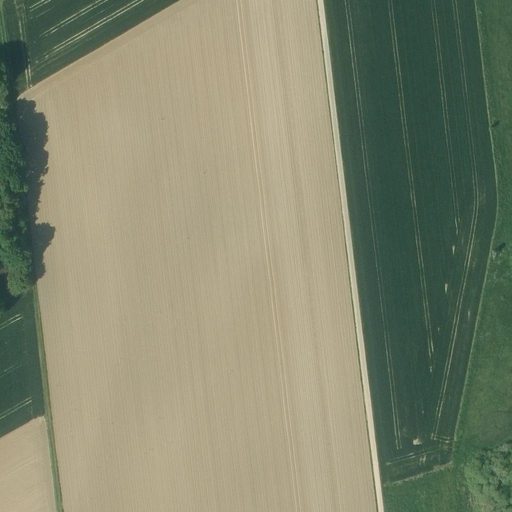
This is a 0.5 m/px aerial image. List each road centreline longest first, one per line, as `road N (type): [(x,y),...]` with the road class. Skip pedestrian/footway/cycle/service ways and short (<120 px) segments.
road 1 (track): [(319,0),(380,511)]
road 2 (track): [(58,511),(0,21)]
